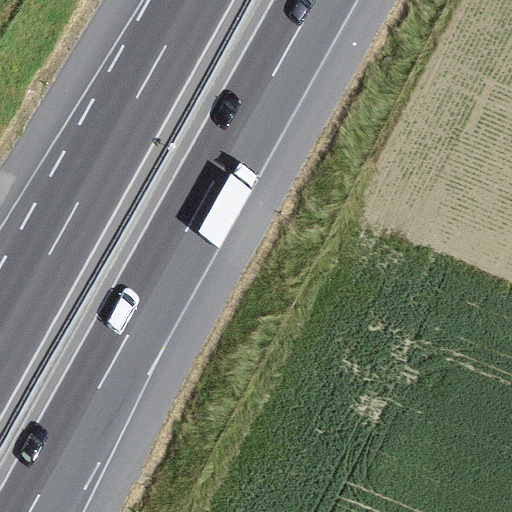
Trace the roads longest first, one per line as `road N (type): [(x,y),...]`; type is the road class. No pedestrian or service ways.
road 1 (motorway): [(29,511),(315,0)]
road 2 (motorway): [(191,0),(0,344)]
